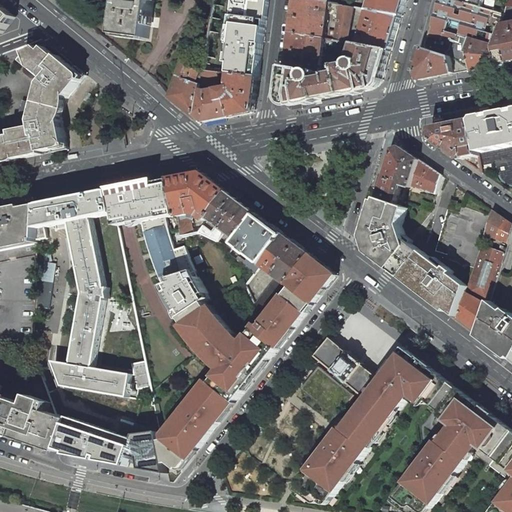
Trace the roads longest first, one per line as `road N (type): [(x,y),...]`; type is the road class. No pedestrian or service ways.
road 1 (residential): [(359,267),(188,488),(80,473),(0,446)]
road 2 (secondary): [(196,143),(0,179)]
road 3 (secondary): [(359,267),(511,382)]
road 4 (secondary): [(56,27),(196,143)]
road 5 (secondary): [(207,151),(339,252)]
road 6 (residential): [(393,102),(423,148),(511,209)]
road 7 (residential): [(393,102),(339,252)]
road 8 (secondary): [(393,102),(265,129)]
road 9 (residential): [(265,129),(281,0)]
road 10 (secondary): [(511,77),(393,102)]
